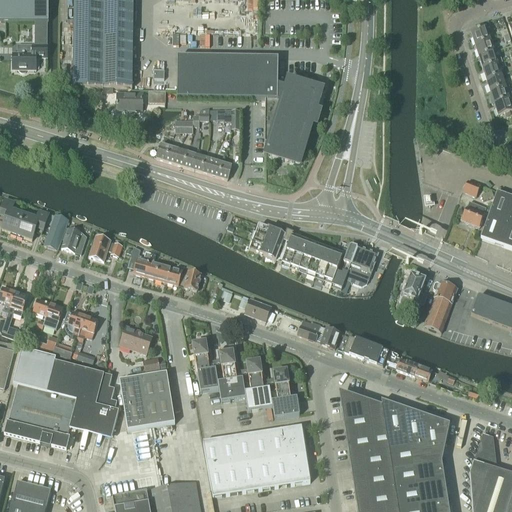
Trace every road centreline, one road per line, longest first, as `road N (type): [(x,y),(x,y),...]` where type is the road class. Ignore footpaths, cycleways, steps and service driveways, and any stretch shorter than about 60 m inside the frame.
road 1 (secondary): [(332,216),(250,204),(0,124)]
road 2 (residential): [(326,360),(0,252)]
road 3 (tertiary): [(332,216),(364,73),(370,0)]
road 4 (unclassified): [(511,425),(326,360)]
road 5 (residential): [(511,154),(503,157),(459,21),(486,12)]
road 6 (unclassified): [(337,511),(318,386),(326,360)]
